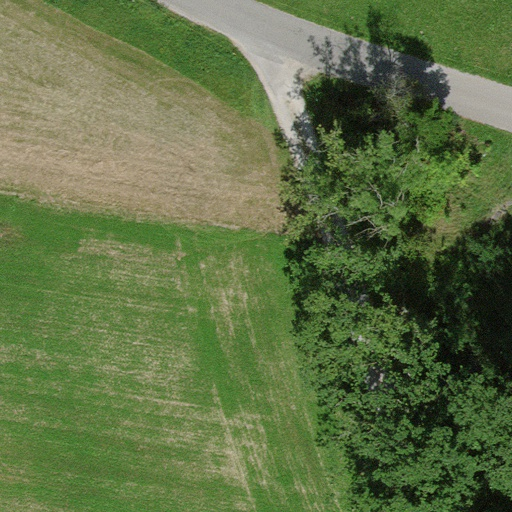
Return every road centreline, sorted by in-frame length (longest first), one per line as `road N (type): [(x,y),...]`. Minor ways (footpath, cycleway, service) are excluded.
road 1 (track): [(444,511),(416,464),(264,29)]
road 2 (unclassified): [(511,111),(264,29),(209,0)]
